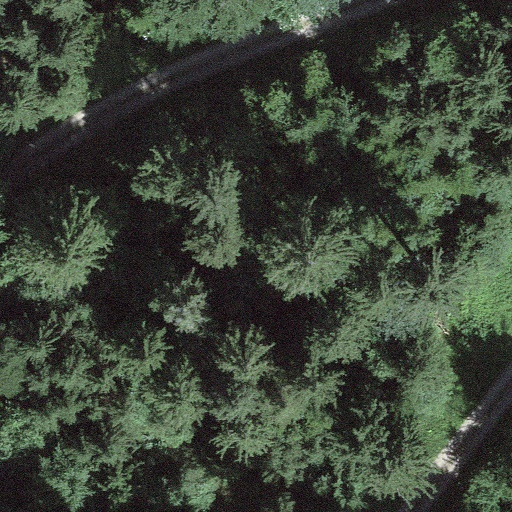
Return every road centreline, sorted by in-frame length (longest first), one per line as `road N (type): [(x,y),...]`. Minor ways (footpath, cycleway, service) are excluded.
road 1 (track): [(0,193),(218,61),(366,0)]
road 2 (track): [(511,386),(396,511)]
